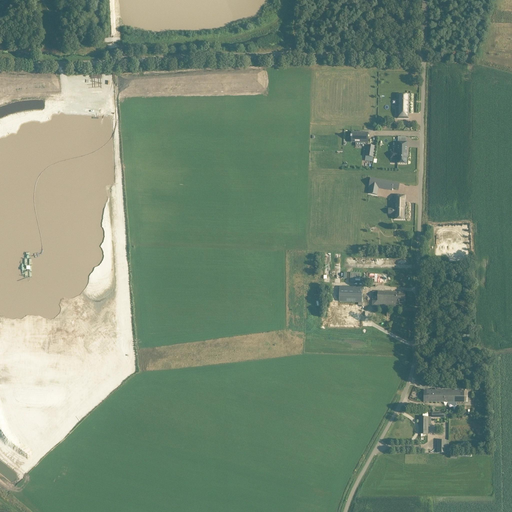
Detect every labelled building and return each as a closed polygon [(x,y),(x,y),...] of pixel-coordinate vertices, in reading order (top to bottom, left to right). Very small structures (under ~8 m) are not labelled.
[(398,95),(398,119),(408,119),(409,95),(398,95)] [(368,133),(352,133),(352,137),(351,137),(351,139),(351,142),(368,143),(368,133)] [(407,143),(398,142),(398,153),(397,153),(396,158),(398,158),(397,164),(406,164),(407,158),(406,158),(406,155),(407,155),(407,143)] [(375,147),(367,146),(366,156),(373,157),(375,147)] [(370,187),(369,194),(377,195),(379,188),(392,191),(394,182),(371,178),(369,187),(370,187)] [(393,198),(393,203),(395,203),(395,209),(394,209),(394,211),(393,211),(393,212),(394,212),(394,214),(395,214),(395,220),(404,220),(405,196),(399,196),(400,195),(394,195),(394,198),(393,198)] [(364,282),(389,282),(389,273),(364,273),(364,282)] [(339,302),(362,303),(363,288),(340,287),(339,302)] [(373,306),(394,307),(399,307),(399,302),(405,303),(405,293),(373,292),(373,306)] [(332,304),(332,324),(364,324),(364,304),(332,304)] [(425,390),(424,402),(430,402),(448,402),(448,405),(457,406),(457,402),(461,402),(468,402),(468,391),(461,391),(429,390),(425,390)] [(420,434),(425,435),(428,435),(428,417),(420,417),(420,434)]
